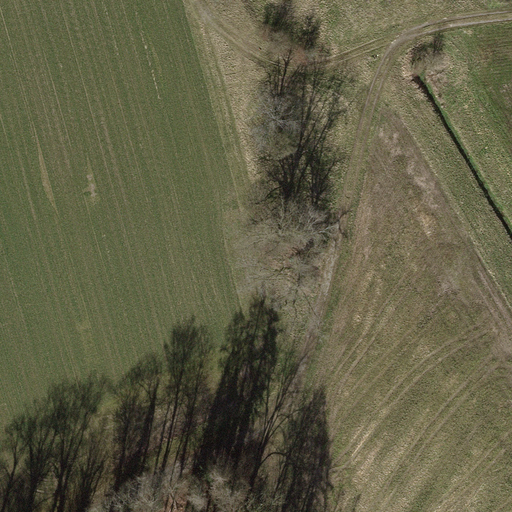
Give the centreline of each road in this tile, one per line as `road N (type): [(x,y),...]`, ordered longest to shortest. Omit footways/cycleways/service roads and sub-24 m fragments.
road 1 (track): [(96,511),(287,400),(311,353),(391,48)]
road 2 (track): [(511,12),(451,19),(341,62),(283,61),(221,29),(198,0)]
